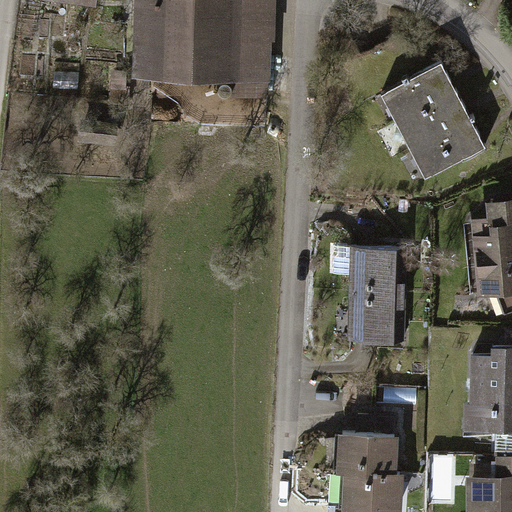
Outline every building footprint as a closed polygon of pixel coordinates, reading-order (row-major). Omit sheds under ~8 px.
[(94,9),(95,0),(38,0),(39,0),(94,9)] [(135,0),(133,79),(235,82),(234,110),(271,111),(275,0),(135,0)] [(489,151),(445,64),(381,96),(426,183),(489,151)] [(511,200),(490,203),(492,223),(475,224),(482,298),(511,295),(511,200)] [(401,344),(402,247),(356,247),(355,343),(401,344)] [(511,454),(511,347),(492,348),(492,357),(469,356),(468,437),(488,438),(488,454),(511,454)] [(344,510),(373,511),(402,511),(405,478),(396,477),(398,437),(338,434),(336,472),(346,473),(344,510)] [(469,511),(511,511),(511,475),(469,476),(469,511)]
